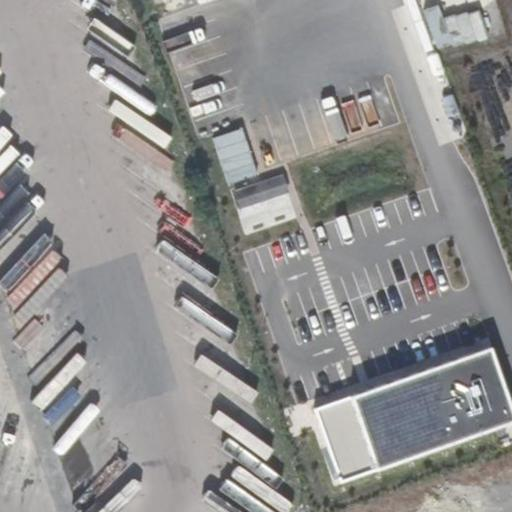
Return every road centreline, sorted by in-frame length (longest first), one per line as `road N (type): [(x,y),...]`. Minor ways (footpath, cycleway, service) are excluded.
road 1 (unknown): [(494,374),(380,128),(337,0)]
road 2 (unknown): [(494,374),(410,374),(335,361),(309,338),(288,280)]
